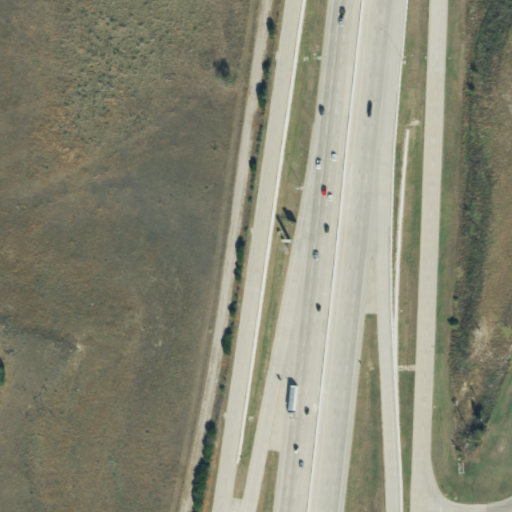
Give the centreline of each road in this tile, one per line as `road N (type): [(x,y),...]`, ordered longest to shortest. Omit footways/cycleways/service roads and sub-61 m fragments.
road 1 (tertiary): [(294,0),(217,511)]
road 2 (motorway): [(324,511),(342,294),(386,0)]
road 3 (tertiary): [(419,511),(437,0)]
road 4 (motorway): [(389,511),(386,2)]
road 5 (motorway): [(336,61),(243,511)]
road 6 (motorway): [(336,61),(287,511)]
